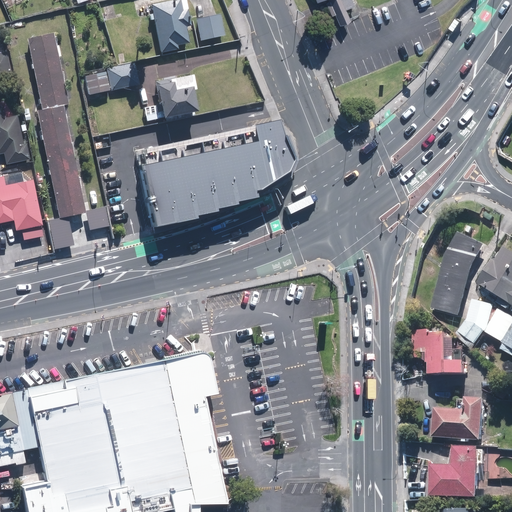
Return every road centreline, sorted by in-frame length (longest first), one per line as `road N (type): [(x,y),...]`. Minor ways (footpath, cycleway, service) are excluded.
road 1 (primary): [(0,304),(198,260)]
road 2 (tertiary): [(258,0),(337,178)]
road 3 (primary): [(479,67),(433,147),(361,208)]
road 4 (primary): [(337,178),(479,67)]
road 5 (secondary): [(375,339),(378,511)]
road 6 (primary): [(198,260),(337,178)]
road 7 (primary): [(341,224),(295,248),(198,260)]
road 8 (secondary): [(375,339),(341,224)]
